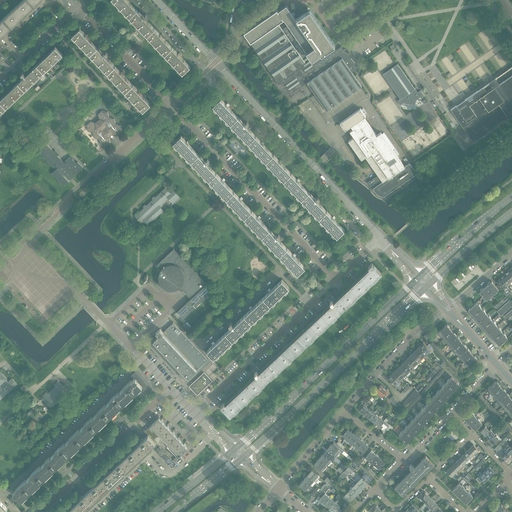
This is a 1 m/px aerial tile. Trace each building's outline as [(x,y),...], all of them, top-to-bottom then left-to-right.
[(0,38),(40,0),(22,0),(0,21),(0,38)] [(137,10),(131,3),(128,0),(113,0),(129,17),(137,10)] [(277,9),(244,33),(247,38),(250,42),(283,19),(312,59),(320,53),(321,55),(331,48),(335,45),(309,9),(304,13),(296,18),(293,15),(286,5),(277,11),(277,9)] [(141,15),(140,13),(137,10),(129,17),(147,36),(155,29),(146,19),(147,18),(146,17),(148,15),(146,13),(144,14),(143,13),(141,15)] [(295,73),(303,83),(304,85),(307,83),(327,111),(362,86),(352,73),(360,67),(347,47),(340,52),(338,50),(337,48),(320,60),(318,58),(312,61),(306,53),(305,54),(297,43),(299,42),(295,37),(294,38),(284,24),(280,27),(278,24),(251,43),(253,46),(255,48),(251,51),(270,78),(272,77),(278,85),(285,80),(295,73)] [(86,35),(83,32),(80,29),(72,36),(90,54),(97,47),(88,38),(90,36),(87,33),(86,35)] [(160,35),(158,33),(155,29),(147,36),(165,55),(172,48),(163,38),(165,36),(162,34),(160,35)] [(25,72),(23,71),(21,73),(23,75),(21,76),(23,77),(9,91),(7,89),(4,92),(6,94),(0,98),(0,113),(63,54),(56,46),(46,55),(45,54),(42,56),(43,58),(28,73),(26,71),(25,72)] [(102,52),(101,51),(97,47),(90,54),(108,73),(115,66),(106,57),(108,55),(107,54),(109,53),(106,50),(105,52),(103,51),(102,52)] [(178,54),(176,51),(172,48),(165,55),(183,74),(190,66),(181,57),(183,55),(180,52),(178,54)] [(400,99),(415,89),(398,64),(383,74),(400,99)] [(123,71),(121,72),(115,66),(108,73),(125,92),(133,85),(124,75),(125,74),(123,71)] [(456,105),(451,109),(460,123),(464,121),(474,135),(478,133),(481,137),(511,115),(511,66),(492,81),(489,83),(492,87),(488,90),(486,91),(483,87),(465,100),(466,101),(463,103),(462,102),(461,102),(460,104),(460,105),(458,107),(456,105)] [(292,91),(303,83),(295,73),(285,80),(292,91)] [(139,91),(136,88),(133,85),(125,92),(143,111),(151,104),(141,94),(143,93),(140,90),(139,91)] [(418,93),(415,89),(400,99),(397,101),(400,105),(404,102),(416,104),(416,100),(421,97),(418,93)] [(213,105),(276,172),(336,237),(344,229),(316,200),(320,197),(317,195),(314,198),(246,125),(249,122),(247,120),(243,123),(220,98),(213,105)] [(308,99),(298,106),(302,113),(313,105),(308,99)] [(377,135),(364,117),(365,116),(366,116),(365,115),(367,113),(363,108),(361,109),(361,108),(360,108),(361,109),(340,122),(345,130),(346,130),(345,129),(351,126),(353,129),(350,131),(354,137),(348,141),(361,160),(365,157),(373,168),(378,175),(367,183),(373,188),(374,189),(375,191),(376,192),(377,193),(379,194),(380,195),(382,196),(383,196),(384,196),(387,199),(412,181),(410,178),(417,173),(410,163),(404,166),(397,156),(399,154),(384,132),(382,134),(381,132),(377,135)] [(106,146),(107,145),(110,142),(109,137),(110,136),(112,138),(113,136),(112,135),(113,134),(118,135),(122,131),(121,126),(115,124),(114,119),(109,117),(108,112),(102,111),(98,114),(99,120),(96,123),(91,122),(86,126),(88,131),(93,133),(94,138),(99,139),(101,145),(106,146)] [(55,170),(53,172),(51,174),(62,185),(68,179),(68,178),(70,176),(72,178),(83,168),(77,162),(76,164),(72,159),(73,158),(71,156),(63,163),(57,156),(59,155),(55,150),(53,152),(44,142),(46,140),(42,136),(32,145),(55,170)] [(209,180),(216,173),(206,163),(210,160),(208,157),(204,161),(192,148),(181,136),(173,143),(209,180)] [(275,236),(253,212),(216,173),(209,180),(297,274),(305,267),(277,238),(281,235),(278,232),(275,236)] [(164,210),(161,208),(163,206),(162,205),(169,199),(173,204),(180,197),(178,195),(174,191),(171,194),(165,188),(156,197),(155,197),(154,197),(153,197),(153,198),(152,198),(152,199),(153,200),(147,205),(146,205),(145,205),(144,206),(144,207),(143,208),(144,208),(138,214),(137,214),(136,214),(135,214),(135,215),(135,216),(135,217),(143,225),(145,223),(148,225),(164,210)] [(158,264),(162,268),(161,269),(160,271),(159,272),(159,274),(158,275),(158,277),(158,278),(158,280),(159,282),(159,283),(160,284),(161,286),(162,287),(163,288),(165,289),(166,289),(168,290),(169,290),(171,290),(173,290),(174,290),(176,290),(177,289),(179,288),(180,287),(191,299),(177,312),(183,318),(214,290),(208,283),(207,284),(174,249),(172,251),(158,264)] [(223,408),(230,416),(265,383),(264,383),(271,377),(340,312),(339,312),(345,306),(346,307),(347,306),(346,306),(381,273),(374,266),(374,265),(372,263),(368,267),(369,268),(335,299),(332,296),(330,297),(328,299),(331,303),(260,370),(256,366),(254,368),(252,370),(256,374),(225,403),(224,402),(220,406),(223,408)] [(507,286),(510,283),(504,275),(500,278),(507,286)] [(509,288),(507,286),(500,278),(496,282),(503,289),(505,288),(509,292),(511,291),(509,288)] [(231,327),(227,331),(207,351),(214,358),(289,287),(282,280),(233,325),(230,322),(228,324),(231,327)] [(479,291),(486,299),(499,289),(492,281),(479,291)] [(509,298),(506,296),(495,306),(497,308),(509,298)] [(511,301),(511,302),(510,300),(497,311),(499,314),(496,317),(498,318),(511,306),(511,301)] [(479,321),(487,314),(476,302),(468,309),(479,321)] [(489,332),(497,326),(487,314),(479,321),(489,332)] [(149,339),(188,380),(197,371),(204,365),(208,360),(198,349),(196,347),(194,345),(192,342),(189,340),(187,338),(185,336),(183,333),(181,331),(179,329),(176,326),(173,323),(168,327),(163,332),(160,329),(155,334),(149,339)] [(449,343),(457,336),(446,324),(438,331),(435,334),(436,336),(439,332),(449,343)] [(497,326),(489,332),(500,344),(508,338),(497,326)] [(459,355),(467,348),(457,336),(449,343),(459,355)] [(418,344),(427,353),(431,350),(423,342),(421,344),(419,343),(418,344)] [(439,354),(441,352),(433,342),(431,344),(439,354)] [(424,357),(427,353),(418,344),(416,345),(418,347),(416,349),(424,357)] [(467,348),(459,355),(469,367),(477,360),(467,348)] [(420,360),(424,357),(416,349),(414,351),(412,349),(411,351),(420,360)] [(417,364),(420,360),(411,351),(409,352),(411,354),(409,356),(417,364)] [(439,354),(440,356),(455,373),(458,371),(441,352),(439,354)] [(413,368),(417,364),(409,356),(407,358),(405,357),(404,358),(413,368)] [(410,371),(413,368),(404,358),(402,360),(404,362),(402,363),(410,371)] [(406,375),(410,371),(402,363),(400,365),(398,364),(397,365),(406,375)] [(403,378),(406,375),(397,365),(395,367),(397,369),(395,371),(403,378)] [(10,388),(11,389),(17,384),(11,378),(7,382),(6,380),(7,379),(0,371),(0,400),(7,393),(7,392),(10,388)] [(399,382),(403,378),(395,371),(393,373),(391,371),(390,372),(399,382)] [(424,393),(442,374),(439,371),(422,391),(420,393),(406,409),(408,411),(422,395),(424,393)] [(395,385),(399,382),(390,372),(388,374),(390,376),(388,378),(395,385)] [(111,416),(116,411),(122,405),(123,406),(125,405),(124,404),(135,393),(136,394),(138,392),(138,393),(147,385),(144,383),(136,374),(132,378),(133,379),(115,396),(115,395),(114,396),(114,397),(60,448),(59,448),(58,449),(58,450),(13,492),(21,500),(29,493),(30,494),(31,492),(31,491),(42,481),(43,482),(45,480),(44,479),(55,469),(56,470),(57,468),(57,467),(68,457),(69,457),(70,456),(70,455),(81,444),(82,445),(83,443),(83,442),(96,430),(96,431),(98,430),(97,429),(109,418),(110,419),(112,417),(111,416)] [(197,393),(210,381),(204,374),(191,386),(197,393)] [(441,388),(449,395),(459,383),(452,376),(441,388)] [(68,392),(61,384),(58,381),(54,385),(55,387),(48,394),(46,392),(41,398),(50,408),(68,392)] [(499,400),(507,393),(496,381),(488,388),(499,400)] [(386,394),(388,392),(381,385),(376,390),(382,397),(385,394),(386,394)] [(438,407),(449,395),(441,388),(430,400),(438,407)] [(508,412),(511,408),(511,399),(507,393),(499,400),(508,412)] [(397,401),(394,397),(393,395),(389,398),(393,404),(397,401)] [(487,406),(489,404),(481,395),(477,398),(479,400),(480,399),(487,406)] [(428,419),(438,407),(430,400),(420,412),(428,419)] [(494,415),(496,413),(489,404),(487,406),(494,415)] [(364,414),(371,407),(370,406),(369,408),(364,405),(359,410),(364,414)] [(369,418),(374,413),(374,412),(373,411),(373,408),(371,407),(364,414),(369,418)] [(401,418),(408,411),(406,409),(399,416),(401,418)] [(463,415),(472,425),(475,429),(482,423),(476,416),(474,414),(469,409),(463,415)] [(417,430),(428,419),(420,412),(409,423),(417,430)] [(30,415),(38,423),(40,421),(32,413),(30,415)] [(374,422),(379,417),(374,413),(369,418),(374,422)] [(188,447),(159,417),(144,431),(148,435),(155,443),(156,442),(157,442),(162,437),(168,443),(166,445),(177,457),(176,457),(180,460),(184,457),(181,454),(188,447)] [(378,427),(386,418),(384,420),(379,417),(374,422),(379,426),(378,427)] [(386,418),(378,427),(380,429),(381,428),(384,430),(386,428),(388,430),(391,427),(392,429),(394,427),(389,424),(386,422),(388,420),(386,418)] [(407,442),(417,430),(409,423),(399,435),(407,442)] [(485,427),(481,431),(485,435),(489,431),(485,427)] [(343,440),(346,442),(346,441),(353,433),(348,429),(347,430),(345,428),(340,433),(343,435),(345,437),(343,440)] [(490,430),(489,431),(485,435),(489,440),(495,434),(490,430)] [(353,444),(358,437),(353,433),(346,441),(351,445),(353,443),(353,444)] [(495,433),(495,434),(489,440),(493,444),(494,443),(496,444),(501,439),(497,435),(495,433)] [(81,511),(155,443),(148,435),(143,440),(142,439),(141,439),(140,440),(141,441),(140,441),(141,441),(131,451),(130,451),(129,450),(128,452),(129,453),(119,462),(118,462),(117,461),(116,463),(116,464),(106,474),(106,473),(106,474),(105,473),(103,474),(104,475),(104,476),(94,485),(93,485),(93,484),(91,486),(92,487),(82,497),(82,496),(81,497),(81,496),(79,497),(80,498),(80,499),(70,508),(69,508),(68,507),(67,509),(68,510),(67,510),(68,510),(65,511),(81,511)] [(358,448),(363,441),(358,437),(353,444),(358,448)] [(363,456),(368,450),(366,448),(368,446),(363,441),(358,448),(361,450),(360,451),(362,453),(361,454),(363,456)] [(353,459),(344,451),(335,443),(333,445),(331,444),(327,449),(336,457),(340,452),(352,461),(353,459)] [(469,449),(476,456),(478,454),(476,452),(478,449),(473,444),(469,449)] [(171,468),(180,460),(176,457),(172,460),(160,447),(155,451),(171,468)] [(336,457),(327,449),(323,454),(331,461),(335,456),(336,457)] [(476,456),(469,449),(464,453),(469,458),(470,459),(474,455),(476,456)] [(370,461),(376,454),(371,450),(370,451),(368,450),(363,456),(359,461),(361,463),(363,460),(364,459),(366,460),(367,459),(370,461)] [(507,462),(511,457),(507,452),(502,457),(507,462)] [(465,463),(469,458),(464,453),(459,458),(465,463)] [(327,466),(331,461),(323,454),(319,459),(327,466)] [(375,465),(381,458),(376,454),(370,461),(369,462),(371,464),(372,463),(375,465)] [(428,470),(431,467),(432,468),(435,465),(426,456),(421,460),(422,461),(415,467),(413,465),(411,464),(409,466),(410,468),(413,470),(400,482),(399,482),(394,486),(403,495),(406,492),(406,491),(412,485),(413,486),(419,480),(418,479),(425,473),(426,473),(429,471),(428,470)] [(381,458),(375,465),(374,466),(376,468),(377,467),(380,469),(382,467),(382,466),(385,461),(381,458)] [(466,464),(465,463),(459,458),(455,462),(460,467),(461,468),(466,464)] [(323,472),(327,466),(319,459),(314,464),(321,470),(323,472)] [(354,459),(348,467),(352,469),(352,470),(353,471),(355,469),(356,468),(356,467),(359,467),(361,464),(354,459)] [(456,472),(460,467),(455,462),(451,467),(456,472)] [(484,472),(489,477),(494,472),(489,466),(484,472)] [(451,476),(456,472),(451,467),(446,471),(451,476)] [(318,479),(316,477),(318,475),(312,470),(308,475),(316,482),(318,479)] [(362,477),(368,483),(372,478),(366,472),(364,471),(362,473),(364,475),(362,477)] [(484,482),(489,477),(484,472),(479,477),(478,476),(476,479),(480,482),(482,480),(484,482)] [(316,482),(308,475),(303,480),(309,485),(314,480),(316,482)] [(471,481),(471,480),(466,475),(464,478),(473,487),(475,486),(476,485),(471,481)] [(363,487),(368,483),(362,477),(357,482),(363,487)] [(305,490),(309,485),(303,480),(299,485),(300,486),(299,486),(301,487),(305,490)] [(363,487),(357,482),(355,480),(353,482),(355,484),(353,487),(359,492),(363,487)] [(453,489),(458,494),(466,502),(473,495),(459,482),(453,489)] [(354,497),(359,492),(353,487),(348,492),(354,497)] [(354,497),(348,492),(346,489),(344,492),(346,494),(344,496),(349,502),(354,497)] [(425,503),(425,502),(430,497),(425,492),(424,492),(423,491),(416,497),(418,499),(419,498),(425,503)] [(324,504),(330,497),(325,493),(319,500),(324,504)] [(329,509),(335,501),(330,497),(324,504),(329,509)] [(425,502),(425,503),(424,503),(429,508),(427,510),(425,511),(429,511),(432,510),(437,504),(430,497),(425,502)] [(339,511),(342,510),(338,507),(340,506),(335,501),(329,509),(332,511),(334,511),(335,511),(334,511),(339,511)] [(506,511),(508,510),(501,503),(492,511),(506,511)]
